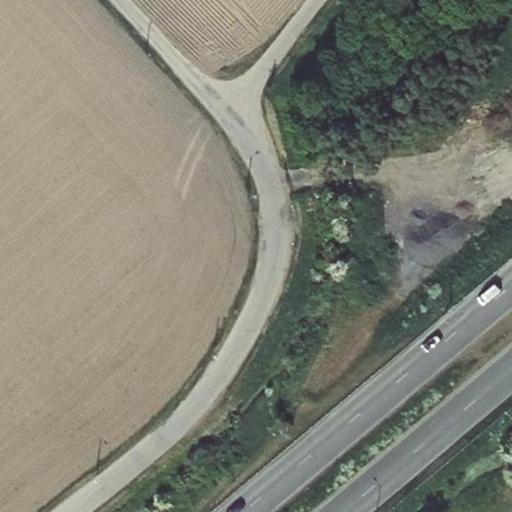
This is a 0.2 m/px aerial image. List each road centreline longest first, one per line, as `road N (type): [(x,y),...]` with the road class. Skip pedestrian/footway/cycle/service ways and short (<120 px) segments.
road 1 (residential): [(70,511),(189,412),(239,345),(263,294),(274,236),(271,199),(251,145),(227,111)]
road 2 (trunk): [(511,286),(243,511)]
road 3 (track): [(267,181),(418,170),(511,96)]
road 4 (trunk): [(346,511),(511,371)]
road 5 (residential): [(122,0),(227,111)]
road 6 (residential): [(227,111),(321,0)]
